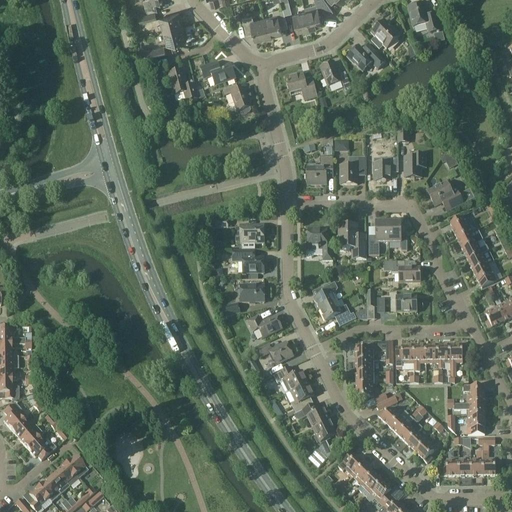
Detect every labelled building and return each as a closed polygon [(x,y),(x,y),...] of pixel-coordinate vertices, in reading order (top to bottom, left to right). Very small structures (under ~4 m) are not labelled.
[(144,0),(143,1),(146,12),(159,9),(158,2),(164,0),(144,0)] [(226,5),(225,0),(214,0),(210,1),(212,9),(226,5)] [(287,3),(286,0),(280,0),(284,14),(292,13),(289,2),(287,3)] [(305,12),(310,29),(322,26),(320,19),(327,17),(333,13),(327,3),(304,9),(305,12)] [(408,9),(413,29),(427,25),(429,34),(442,32),(438,14),(427,16),(424,5),(408,9)] [(264,19),(269,38),(282,35),(281,29),(288,27),(283,8),(272,11),(273,16),(264,19)] [(141,23),(158,19),(156,12),(139,16),(141,23)] [(297,33),(310,29),(305,12),(293,15),(297,33)] [(163,32),(182,27),(179,14),(159,19),(163,32)] [(269,38),(264,19),(254,22),(252,16),(241,19),(245,35),(253,33),(255,42),(269,38)] [(386,51),(400,38),(384,22),(371,35),(374,39),(371,42),(379,51),(383,48),(386,51)] [(182,27),(163,32),(166,46),(186,41),(182,27)] [(387,63),(370,46),(363,52),(359,47),(348,58),(361,72),(363,73),(374,63),(372,65),(379,71),(387,63)] [(141,60),(154,56),(166,53),(164,47),(148,51),(147,51),(142,50),(138,50),(141,60)] [(220,70),(217,63),(200,69),(204,80),(212,78),(215,88),(235,81),(230,66),(220,70)] [(339,76),(334,64),(320,69),(328,89),(342,83),(345,91),(351,88),(346,73),(339,76)] [(187,87),(183,72),(168,76),(174,97),(189,93),(185,94),(187,103),(198,100),(194,85),(187,87)] [(305,86),(302,74),(285,79),(291,98),(302,95),(304,102),(317,98),(313,84),(305,86)] [(239,92),(237,86),(223,91),(225,97),(231,95),(237,114),(252,109),(245,90),(239,92)] [(409,145),(409,132),(398,132),(398,144),(409,145)] [(445,155),(441,160),(443,164),(446,163),(452,159),(446,154),(445,155)] [(374,183),(386,183),(391,183),(391,173),(398,173),(398,155),(392,155),(392,160),(390,160),(390,165),(374,165),(374,183)] [(411,180),(414,180),(420,180),(420,170),(425,169),(425,157),(416,157),(416,160),(405,160),(405,180),(411,180)] [(307,187),(326,187),(326,179),(333,179),(333,158),(320,158),(320,169),(316,169),(316,171),(307,171),(307,187)] [(340,186),(357,186),(357,173),(366,173),(366,159),(348,160),(348,168),(340,168),(340,186)] [(453,199),(446,184),(428,194),(435,208),(443,204),(446,210),(460,203),(462,206),(475,200),(470,190),(453,199)] [(491,224),(499,220),(497,216),(489,220),(491,224)] [(457,241),(470,235),(464,224),(461,219),(449,225),(457,241)] [(211,229),(229,229),(229,221),(211,221),(211,229)] [(376,244),(389,244),(388,224),(376,224),(376,235),(370,235),(370,251),(376,251),(376,244)] [(388,224),(389,244),(401,244),(401,251),(408,251),(408,234),(401,234),(401,224),(388,224)] [(241,245),(264,245),(263,227),(240,227),(241,245)] [(357,237),(357,227),(338,227),(338,250),(353,250),(353,260),(367,260),(367,259),(366,237),(357,237)] [(327,244),(327,230),(308,231),(308,251),(323,251),(323,263),(333,262),(333,244),(327,244)] [(462,252),(484,241),(479,230),(470,235),(457,241),(462,252)] [(480,256),(489,252),(484,241),(462,252),(468,263),(480,256)] [(257,259),(257,252),(233,253),(233,263),(243,263),(243,275),(264,275),(264,259),(257,259)] [(473,273),(486,267),(480,256),(468,263),(473,273)] [(399,269),(399,263),(383,263),(383,273),(391,273),(391,274),(399,274),(399,285),(420,284),(420,269),(399,269)] [(486,267),(473,273),(478,285),(480,284),(483,289),(494,283),(486,267)] [(320,311),(336,303),(333,297),(338,290),(335,284),(324,289),(323,288),(313,293),(316,299),(314,300),(320,311)] [(241,304),(264,304),(264,287),(240,287),(241,304)] [(367,308),(375,308),(375,293),(367,293),(367,308)] [(396,314),(417,314),(416,298),(396,298),(396,314)] [(336,303),(320,311),(325,323),(342,315),(335,318),(340,328),(357,320),(354,314),(351,315),(347,306),(339,310),(336,303)] [(238,313),(236,306),(222,309),(224,317),(238,313)] [(503,324),(511,319),(511,314),(508,306),(497,311),(503,324)] [(489,331),(503,324),(497,311),(486,317),(487,319),(484,321),(489,331)] [(262,325),(258,318),(247,323),(253,334),(259,331),(263,340),(282,331),(276,318),(262,325)] [(0,346),(11,346),(18,346),(18,341),(11,342),(11,334),(17,334),(16,328),(0,328),(0,346)] [(293,359),(286,344),(272,351),(269,346),(258,351),(261,359),(270,354),(276,367),(293,359)] [(0,358),(11,358),(11,346),(0,346),(0,358)] [(356,362),(373,362),(373,350),(363,350),(363,346),(356,346),(356,362)] [(402,365),(414,365),(414,348),(396,348),(396,368),(402,368),(402,365)] [(419,365),(426,365),(426,348),(414,348),(414,365),(414,373),(419,373),(419,365)] [(426,365),(438,365),(438,348),(426,348),(426,365)] [(443,365),(450,365),(450,348),(438,348),(438,365),(438,370),(443,370),(443,365)] [(450,348),(450,365),(450,372),(455,372),(455,365),(462,365),(462,348),(450,348)] [(17,358),(11,358),(0,358),(0,370),(15,370),(17,370),(17,358)] [(252,359),(245,363),(245,364),(246,365),(249,370),(256,366),(252,359)] [(356,374),(373,374),(373,362),(356,362),(356,374)] [(290,393),(308,384),(302,373),(294,377),(291,368),(273,377),(277,385),(284,382),(290,393)] [(0,382),(11,382),(17,382),(17,378),(15,378),(15,370),(0,370),(0,382)] [(356,386),(373,386),(373,374),(356,374),(356,386)] [(11,382),(0,382),(0,394),(4,395),(4,401),(11,401),(11,403),(19,400),(19,389),(12,389),(11,382)] [(301,412),(314,406),(310,399),(314,397),(308,384),(290,393),(295,403),(291,405),(296,415),(301,412)] [(373,386),(356,386),(356,399),(373,398),(373,386)] [(467,406),(484,405),(484,393),(483,387),(463,388),(463,394),(467,394),(467,406)] [(384,396),(374,400),(376,406),(387,401),(384,396)] [(387,409),(397,404),(394,397),(384,402),(387,409)] [(11,432),(23,422),(15,413),(19,410),(14,404),(13,405),(3,413),(8,419),(3,423),(11,432)] [(467,418),(484,417),(484,405),(467,406),(453,406),(446,406),(446,410),(453,410),(453,411),(467,411),(467,418)] [(313,431),(329,423),(323,409),(317,412),(314,406),(301,412),(296,415),(295,415),(298,420),(300,421),(307,417),(313,431),(314,431),(313,431)] [(390,429),(401,417),(393,408),(381,421),(390,429)] [(419,416),(424,410),(421,408),(416,413),(419,416)] [(424,410),(419,416),(421,419),(427,413),(424,410)] [(398,437),(410,425),(401,417),(390,429),(398,437)] [(484,417),(467,418),(468,430),(472,430),(473,436),(484,436),(484,430),(485,430),(484,417)] [(19,441),(31,431),(23,422),(11,432),(19,441)] [(314,431),(313,431),(320,444),(324,451),(321,454),(317,450),(308,459),(319,469),(341,447),(338,441),(330,449),(326,441),(336,436),(329,423),(313,431),(314,431)] [(436,433),(441,427),(438,424),(433,430),(436,433)] [(407,446),(419,433),(410,425),(398,437),(407,446)] [(441,427),(436,433),(439,435),(444,430),(441,427)] [(27,450),(41,438),(43,436),(40,432),(35,436),(31,431),(19,441),(27,450)] [(415,454),(427,442),(419,433),(407,446),(415,454)] [(41,438),(27,450),(35,460),(37,458),(41,462),(56,450),(51,445),(49,447),(41,438)] [(427,442),(415,454),(427,465),(433,459),(430,457),(436,451),(427,442)] [(353,479),(365,467),(356,458),(352,454),(338,469),(343,473),(345,471),(353,479)] [(66,465),(78,480),(88,472),(75,457),(66,465)] [(459,478),(471,477),(471,460),(459,461),(459,478)] [(471,477),(483,477),(483,460),(471,460),(471,477)] [(483,460),(483,477),(495,477),(500,477),(500,469),(495,469),(495,460),(483,460)] [(447,478),(459,478),(459,461),(446,461),(447,478)] [(69,488),(78,480),(66,465),(56,473),(66,485),(69,488)] [(362,487),(374,475),(365,467),(353,479),(362,487)] [(57,492),(66,485),(56,473),(47,481),(57,492)] [(371,496),(382,483),(374,475),(362,487),(371,496)] [(60,496),(57,492),(47,481),(38,489),(48,500),(51,504),(60,496)] [(384,508),(393,499),(388,495),(391,492),(382,483),(371,496),(384,508)] [(340,493),(345,488),(341,484),(337,489),(340,493)] [(345,488),(340,493),(343,496),(348,491),(345,488)] [(42,511),(39,508),(48,500),(38,489),(29,497),(28,496),(23,499),(30,507),(34,511),(42,511)] [(99,503),(104,499),(99,494),(95,498),(99,503)] [(83,504),(89,500),(86,496),(80,501),(81,502),(83,504)] [(405,511),(393,499),(384,508),(380,511),(405,511)] [(21,511),(30,511),(20,500),(15,504),(21,511)] [(357,509),(362,504),(359,501),(354,506),(357,509)] [(74,511),(83,504),(81,502),(72,510),(74,511)]
